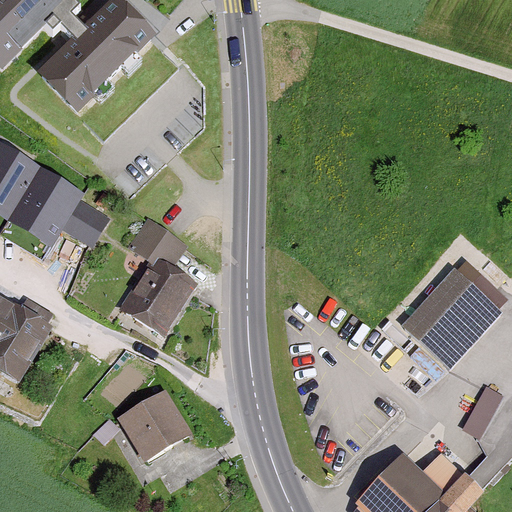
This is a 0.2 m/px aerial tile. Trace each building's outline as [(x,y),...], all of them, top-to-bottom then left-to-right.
[(163,52),(120,10),(44,88),(87,130),(163,52)] [(123,165),(95,145),(77,171),(106,190),(123,165)] [(58,187),(0,151),(0,217),(54,250),(73,219),(47,203),(58,187)] [(176,277),(191,255),(147,225),(129,252),(159,272),(140,300),(135,297),(121,317),(167,348),(203,295),(176,277)] [(99,235),(89,252),(104,261),(114,244),(99,235)] [(452,273),(400,328),(448,373),(500,318),(452,273)] [(0,379),(22,394),(60,335),(53,330),(58,321),(31,304),(24,315),(0,299),(0,379)] [(174,400),(124,428),(149,472),(199,443),(174,400)] [(108,451),(122,437),(110,424),(95,438),(108,451)] [(346,511),(471,511),(469,510),(482,496),(441,456),(422,475),(402,455),(346,511)]
